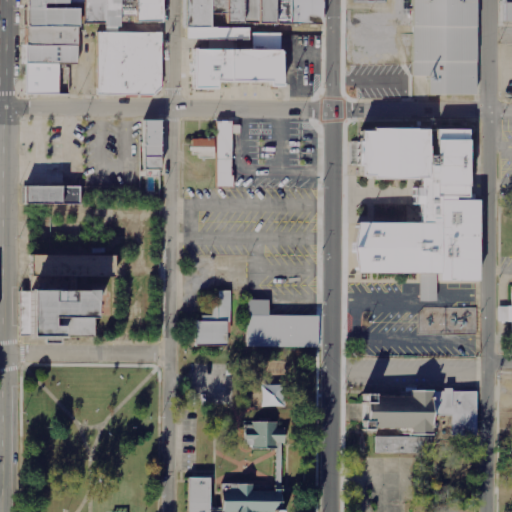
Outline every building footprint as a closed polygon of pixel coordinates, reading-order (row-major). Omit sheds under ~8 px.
[(76,23),(119,23),(119,12),(131,12),(131,22),(162,22),(162,0),(76,0),(76,5),(76,23)] [(184,0),(184,36),(245,38),(245,23),(323,25),(323,0),(184,0)] [(410,0),(408,73),(425,74),(424,92),(471,94),(473,0),(410,0)] [(511,25),(511,0),(500,0),(500,25),(511,25)] [(76,23),(76,5),(66,5),(51,5),(41,5),(22,5),(22,23),(76,23)] [(76,43),(76,23),(22,23),(22,43),(76,43)] [(97,30),(160,31),(159,85),(152,93),(96,92),(97,30)] [(252,34),(252,50),(193,50),(192,89),(218,90),(218,82),(270,82),(270,87),(281,87),(281,34),(252,34)] [(69,62),(76,62),(76,43),(22,43),(22,62),(69,62)] [(22,62),(22,94),(69,94),(69,62),(22,62)] [(146,176),(162,176),(162,120),(146,120),(146,176)] [(232,135),(234,135),(235,122),(215,121),(215,140),(191,139),(191,158),(215,159),(215,187),(231,187),(232,135)] [(358,127),(358,138),(352,138),(352,162),(361,162),(361,172),(371,172),(371,176),(418,176),(418,187),(411,187),(411,201),(418,201),(418,220),(357,220),(357,222),(355,222),(350,245),(355,268),(357,268),(357,272),(417,272),(417,300),(433,300),(433,278),(477,278),(477,198),(467,198),(467,127),(358,127)] [(80,205),(80,186),(23,186),(23,205),(80,205)] [(18,335),(95,337),(95,317),(109,317),(109,287),(88,286),(88,277),(118,278),(118,255),(33,253),(32,292),(19,292),(18,335)] [(510,347),(511,347),(511,285),(511,305),(496,304),(496,319),(511,319),(510,347)] [(228,292),(212,291),(212,317),(195,316),(195,346),(227,347),(228,292)] [(316,317),(267,317),(268,301),(245,301),(245,347),(316,348),(316,317)] [(475,391),(412,391),(412,397),(372,397),(372,431),(436,431),(436,417),(450,417),(450,436),(474,436),(475,391)] [(275,423),(243,423),(243,449),(278,449),(278,443),(284,443),(284,429),(275,429),(275,423)] [(188,477),(188,511),(209,511),(209,477),(188,477)] [(223,484),(222,511),(283,511),(283,490),(250,490),(250,484),(223,484)]
